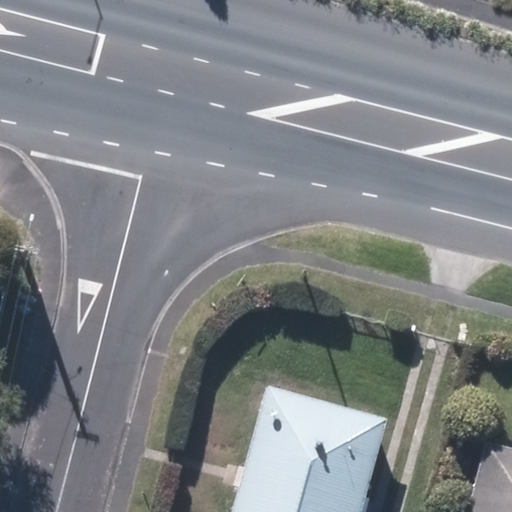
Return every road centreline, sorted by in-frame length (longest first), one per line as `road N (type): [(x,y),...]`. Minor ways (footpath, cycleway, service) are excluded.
road 1 (residential): [(175,68),(61,511)]
road 2 (secondary): [(511,160),(175,68)]
road 3 (secondary): [(175,68),(0,20)]
